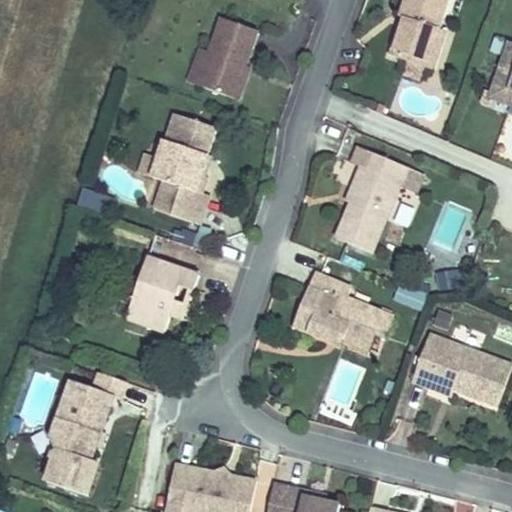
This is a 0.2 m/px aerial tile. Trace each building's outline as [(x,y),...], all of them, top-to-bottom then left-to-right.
[(397,0),(378,49),(414,62),(421,42),(436,48),(442,30),(436,28),(446,0),(397,0)] [(251,30),(208,16),(192,65),(200,68),(195,83),(230,95),(251,30)] [(436,48),(421,42),(414,62),(428,68),(436,48)] [(511,53),(502,51),(486,107),(506,113),(511,96),(511,53)] [(195,83),(200,68),(192,65),(186,80),(195,83)] [(167,123),(148,188),(179,198),(171,226),(203,235),(210,209),(205,207),(210,190),(203,187),(217,137),(167,123)] [(362,170),(354,167),(327,236),(367,254),(400,172),(367,159),(362,170)] [(139,265),(118,330),(156,342),(163,321),(171,296),(186,301),(192,281),(139,265)] [(378,344),(387,320),(340,301),(345,289),(312,277),(300,307),(312,312),(302,337),(332,349),(334,344),(362,355),(369,340),(378,344)] [(392,300),(422,312),(429,293),(400,281),(392,300)] [(186,301),(171,296),(163,321),(178,326),(186,301)] [(312,312),(300,307),(289,332),(302,337),(312,312)] [(510,371),(428,341),(411,387),(427,393),(430,385),(496,410),(510,371)] [(114,406),(120,390),(90,379),(84,394),(64,388),(49,439),(58,454),(88,463),(108,404),(114,406)] [(246,511),(253,488),(173,468),(159,511),(246,511)] [(319,505),(266,493),(261,511),(327,511),(318,510),(319,505)]
